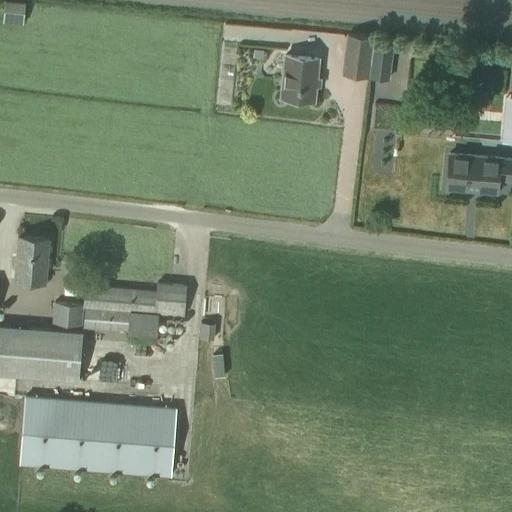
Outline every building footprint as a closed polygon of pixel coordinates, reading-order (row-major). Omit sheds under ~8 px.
[(3,2),(2,24),(23,26),(24,4),(3,2)] [(369,67),(372,43),(372,38),(346,35),(341,75),(367,78),(369,67)] [(368,76),(387,78),(391,45),(372,43),(369,67),(368,76)] [(284,56),(280,98),(313,102),(317,59),(284,56)] [(449,151),(444,187),(495,192),(497,180),(509,181),(511,158),(449,151)] [(17,237),(13,280),(44,283),(48,239),(17,237)] [(53,303),(51,323),(83,326),(83,327),(127,330),(126,333),(154,335),(156,313),(182,316),(184,285),(155,283),(155,292),(83,286),(82,305),(53,303)] [(200,323),(198,339),(212,340),(213,323),(200,323)] [(0,327),(0,375),(78,382),(81,334),(0,327)] [(22,396),(16,464),(171,477),(176,408),(22,396)]
